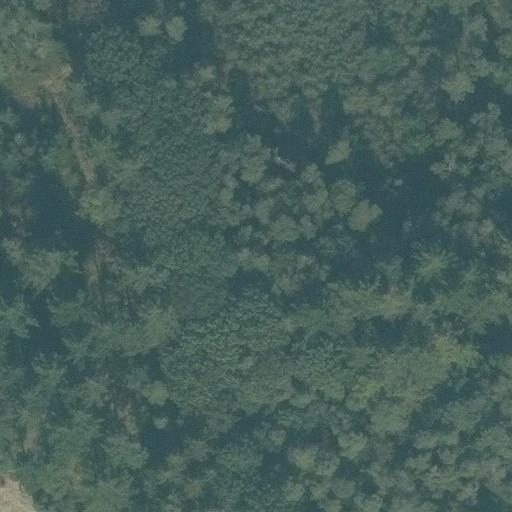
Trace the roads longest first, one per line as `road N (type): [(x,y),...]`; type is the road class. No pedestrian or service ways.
road 1 (track): [(128,511),(242,343),(511,328)]
road 2 (track): [(242,343),(121,0)]
